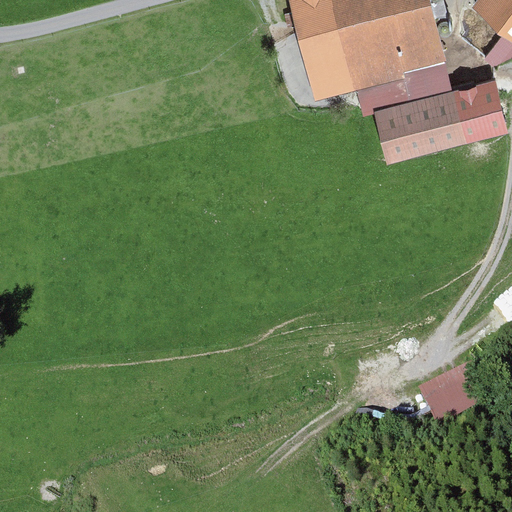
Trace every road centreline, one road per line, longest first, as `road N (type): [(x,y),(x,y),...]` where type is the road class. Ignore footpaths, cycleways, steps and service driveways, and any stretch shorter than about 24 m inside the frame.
road 1 (track): [(511,198),(488,271),(422,361)]
road 2 (unclassified): [(0,33),(152,0)]
